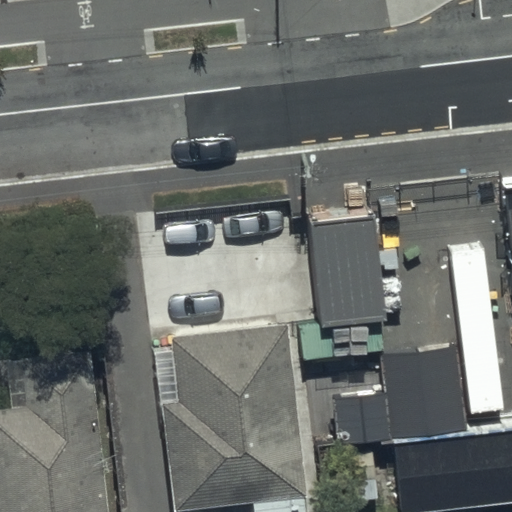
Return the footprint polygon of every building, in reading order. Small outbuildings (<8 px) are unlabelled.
[(511,167),(503,169),(504,183),(475,186),(481,249),(488,248),(491,272),(511,270),(511,167)] [(370,198),(304,206),(317,312),(383,304),(370,198)] [(306,511),(286,308),(169,320),(170,332),(155,334),(172,497),(250,489),(251,511),(306,511)] [(379,379),(328,385),(334,435),(467,419),(456,328),(374,337),(379,379)] [(107,511),(89,337),(3,343),(9,393),(0,394),(0,511),(107,511)] [(511,421),(393,433),(401,504),(511,492),(511,421)]
